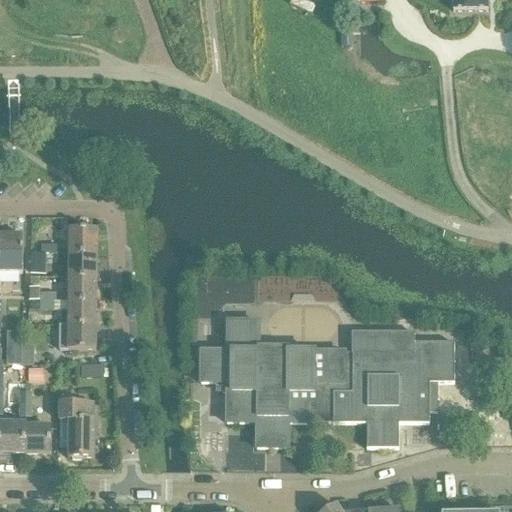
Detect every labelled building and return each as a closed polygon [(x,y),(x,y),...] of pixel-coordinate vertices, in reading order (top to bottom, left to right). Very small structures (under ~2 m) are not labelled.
[(453,0),(453,12),(453,13),(488,13),(488,12),(487,12),(487,0),(453,0)] [(351,31),(341,31),(341,49),(351,49),(351,31)] [(69,231),(69,255),(97,256),(98,231),(69,231)] [(0,275),(22,275),(22,263),(22,237),(0,237),(0,275)] [(41,245),(41,254),(57,255),(57,246),(41,245)] [(31,255),(30,275),(42,275),(43,255),(40,255),(31,255)] [(69,255),(68,278),(97,279),(97,256),(69,255)] [(68,278),(68,302),(96,303),(97,279),(68,278)] [(30,290),(29,302),(30,302),(32,303),(39,303),(39,301),(39,290),(30,290)] [(40,301),(40,310),(56,311),(56,302),(40,301)] [(56,302),(56,311),(68,311),(67,326),(95,327),(96,303),(68,302),(56,302)] [(202,353),(201,385),(227,385),(227,425),(256,426),(256,450),(287,451),(288,426),(317,426),(317,425),(333,425),(333,426),(367,426),(366,452),(398,452),(399,425),(429,425),(429,413),(437,413),(438,384),(454,385),(455,344),(415,344),(415,334),(353,334),(353,356),(313,355),(288,354),(288,351),(258,350),(259,324),(228,323),(227,354),(202,353)] [(59,326),(59,351),(67,351),(95,352),(95,327),(67,326),(59,326)] [(21,347),(21,366),(33,366),(33,347),(21,347)] [(20,351),(9,351),(9,367),(20,367),(20,351)] [(94,368),(80,368),(81,381),(94,380),(94,368)] [(29,370),(29,383),(40,383),(40,370),(29,370)] [(20,395),(20,407),(31,407),(31,395),(20,395)] [(59,405),(59,427),(60,427),(60,432),(60,444),(67,444),(67,452),(67,459),(93,459),(94,421),(93,421),(93,406),(59,405)] [(20,407),(19,419),(31,419),(31,407),(20,407)] [(0,426),(0,455),(24,456),(24,440),(23,440),(23,438),(24,438),(24,429),(25,429),(25,427),(15,427),(0,426)] [(23,438),(23,440),(24,440),(24,456),(49,456),(50,429),(25,429),(24,429),(24,438),(23,438)]
